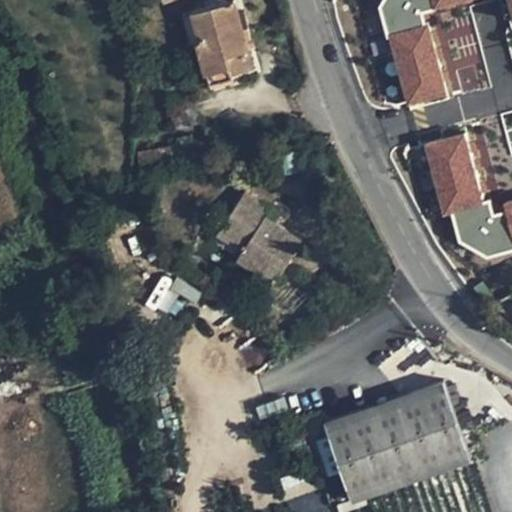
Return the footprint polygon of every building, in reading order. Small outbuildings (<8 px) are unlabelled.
[(229,66),(232,72),(254,66),(236,0),(229,0),(184,13),(192,42),(198,41),(207,72),(229,66)] [(425,13),(477,0),(379,0),(406,107),(446,98),(425,13)] [(451,49),(473,42),(468,24),(446,30),(451,49)] [(453,63),(461,91),(478,86),(471,58),(453,63)] [(234,80),(232,72),(229,66),(207,72),(212,87),(234,80)] [(199,118),(193,97),(171,102),(176,124),(199,118)] [(421,145),(443,216),(485,203),(463,132),(421,145)] [(511,200),(501,204),(511,238),(511,200)] [(278,235),(251,222),(229,267),(256,280),(252,289),(292,308),(314,264),(274,244),(278,235)] [(197,302),(202,288),(157,274),(148,307),(177,315),(182,298),(197,302)] [(505,412),(477,375),(461,387),(489,424),(505,412)] [(346,479),(360,494),(472,456),(444,379),(326,420),(346,478),(346,479)] [(352,497),(360,494),(346,479),(346,478),(352,497)]
